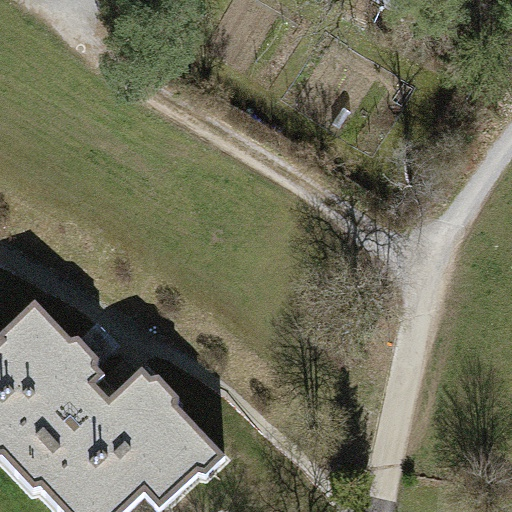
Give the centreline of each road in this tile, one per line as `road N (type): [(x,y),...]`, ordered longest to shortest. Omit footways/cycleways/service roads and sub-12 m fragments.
road 1 (track): [(424,268),(23,0)]
road 2 (track): [(374,511),(424,268)]
road 3 (track): [(424,268),(449,216),(511,127)]
